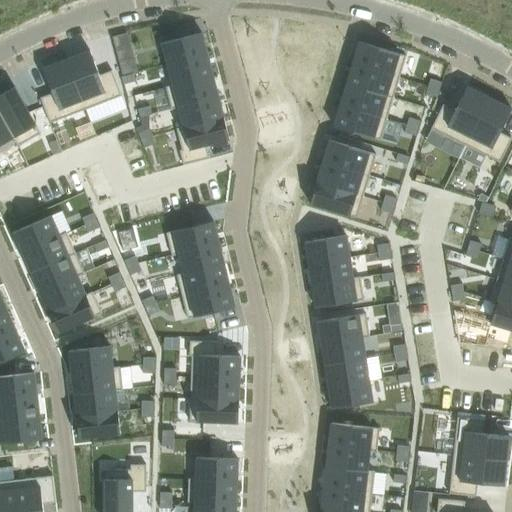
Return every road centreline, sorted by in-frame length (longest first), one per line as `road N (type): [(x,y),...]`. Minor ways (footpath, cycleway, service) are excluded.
road 1 (residential): [(215,0),(245,118),(234,224),(260,344),(251,511)]
road 2 (residential): [(0,257),(51,366),(67,511)]
road 3 (residential): [(361,0),(409,12),(511,63)]
road 4 (residential): [(0,50),(62,18),(125,0)]
